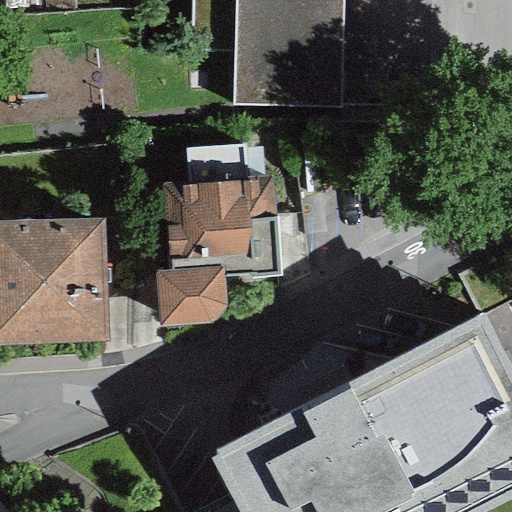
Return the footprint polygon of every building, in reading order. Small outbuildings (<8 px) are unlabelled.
[(43,0),(44,13),(73,11),(72,0),(43,0)] [(234,51),(232,106),(341,109),(342,0),(192,0),(191,51),(234,51)] [(251,280),(279,277),(270,177),(244,177),(243,146),(186,149),(188,181),(162,183),(168,272),(156,272),(159,326),(209,324),(226,304),(223,277),(251,275),(251,280)] [(103,219),(0,223),(0,344),(108,340),(103,219)] [(216,456),(210,460),(233,505),(220,511),(486,511),(511,499),(511,371),(482,314),(215,451),(216,456)]
